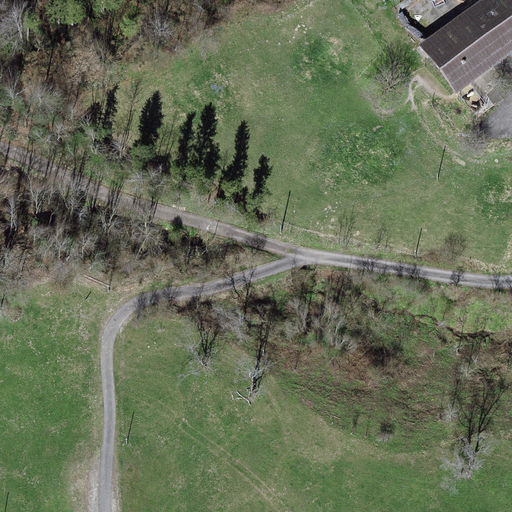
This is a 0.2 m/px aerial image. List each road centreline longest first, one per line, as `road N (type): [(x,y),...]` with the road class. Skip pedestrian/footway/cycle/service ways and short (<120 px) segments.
road 1 (track): [(0,142),(336,256),(511,279)]
road 2 (track): [(108,511),(111,335),(136,307),(336,256)]
